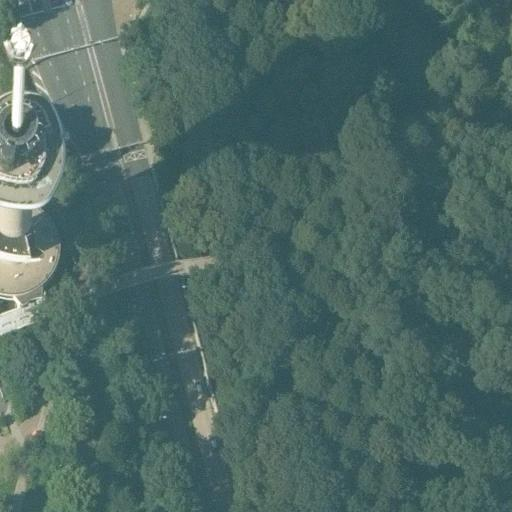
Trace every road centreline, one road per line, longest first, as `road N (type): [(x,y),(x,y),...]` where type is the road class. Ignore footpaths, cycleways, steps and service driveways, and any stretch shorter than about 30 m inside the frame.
road 1 (unclassified): [(385,511),(249,0)]
road 2 (trunk): [(227,511),(96,0)]
road 3 (trunk): [(95,135),(194,511)]
road 4 (trunk): [(23,0),(49,66),(95,135)]
road 5 (trunk): [(58,0),(95,135)]
